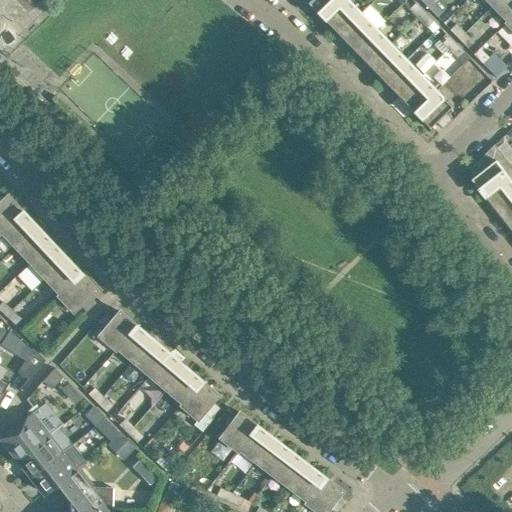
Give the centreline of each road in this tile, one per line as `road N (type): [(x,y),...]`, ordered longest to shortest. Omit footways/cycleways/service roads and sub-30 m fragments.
road 1 (residential): [(389,490),(186,328),(0,137)]
road 2 (residential): [(250,0),(427,176)]
road 3 (residential): [(409,508),(511,412)]
road 4 (residential): [(511,283),(427,176)]
